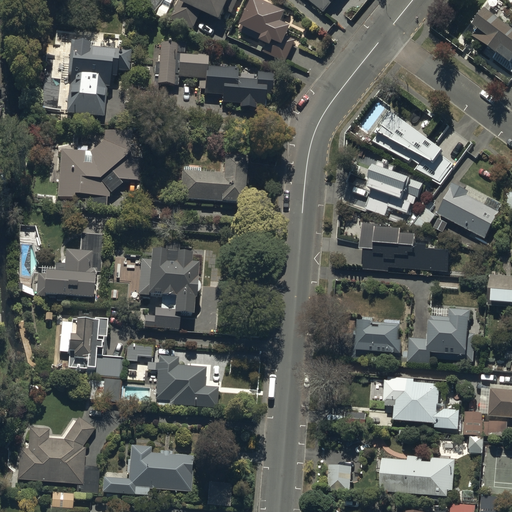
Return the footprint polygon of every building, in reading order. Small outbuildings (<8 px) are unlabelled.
[(127,0),(152,17),(164,0),(127,0)] [(180,0),(170,21),(194,32),(201,16),(221,25),(226,13),(232,16),(239,0),(180,0)] [(306,0),(324,14),(335,0),(306,0)] [(286,16),(254,1),(241,30),(263,40),(261,44),(266,46),(262,54),(286,64),(295,42),(288,39),(291,31),(282,26),(286,16)] [(511,32),(486,14),(474,30),(476,31),(472,37),(498,56),(494,62),(511,74),(511,32)] [(88,45),(71,44),(65,115),(103,118),(106,90),(108,90),(109,80),(116,80),(116,73),(129,74),(131,54),(87,50),(88,45)] [(176,47),(160,46),(159,66),(154,65),(153,87),(177,89),(178,80),(204,82),(203,97),(221,98),(221,105),(239,106),(239,111),(255,112),(256,108),(263,109),(264,98),(277,98),(278,76),(247,74),(246,82),(237,81),(238,71),(206,69),(207,60),(175,58),(176,55),(184,55),(184,45),(176,44),(176,47)] [(150,107),(151,92),(133,91),(132,106),(150,107)] [(378,139),(374,144),(410,164),(411,161),(420,167),(416,172),(441,185),(454,167),(442,158),(444,155),(392,117),(377,138),(378,139)] [(90,155),(60,152),(60,156),(52,156),(51,183),(58,183),(57,200),(73,201),(73,202),(85,203),(84,210),(105,210),(106,199),(108,200),(110,197),(122,186),(120,184),(136,183),(133,133),(103,134),(104,143),(90,155)] [(377,171),(374,170),(370,183),(372,184),(369,193),(372,194),(366,212),(386,218),(389,209),(409,215),(411,206),(414,207),(417,200),(419,200),(424,186),(393,176),(395,170),(379,165),(377,171)] [(224,166),(224,177),(181,175),(180,202),(243,206),(245,167),(224,166)] [(356,166),(352,176),(367,181),(371,171),(356,166)] [(504,204),(467,185),(464,191),(452,185),(449,192),(450,193),(438,218),(485,241),(504,204)] [(436,218),(425,210),(412,226),(423,234),(436,218)] [(382,227),(363,225),(361,252),(365,253),(363,270),(388,272),(388,270),(449,275),(450,254),(428,252),(428,249),(416,248),(417,236),(409,236),(409,233),(382,231),(382,227)] [(36,277),(35,299),(93,303),(94,275),(100,276),(103,238),(81,237),(80,254),(65,253),(65,267),(55,267),(55,273),(40,272),(40,277),(36,277)] [(149,263),(140,263),(137,300),(161,302),(160,314),(173,315),(173,319),(192,320),(193,304),(194,304),(197,269),(191,269),(191,259),(150,256),(149,263)] [(511,279),(490,278),(489,310),(511,310),(511,279)] [(463,370),(463,364),(474,364),(475,336),(470,336),(471,312),(449,311),(449,320),(430,319),(429,342),(409,341),(408,354),(403,354),(403,361),(408,361),(407,366),(432,367),(432,362),(453,363),(453,370),(463,370)] [(375,319),(363,318),(362,325),(355,325),(353,361),(384,362),(385,356),(402,357),(402,345),(399,345),(400,325),(375,324),(375,319)] [(95,327),(71,326),(71,340),(61,340),(61,353),(67,354),(67,356),(68,356),(67,373),(93,374),(93,378),(122,379),(123,360),(102,359),(102,353),(100,353),(100,346),(102,346),(103,340),(107,340),(107,322),(95,321),(95,327)] [(168,404),(168,408),(216,412),(217,391),(204,390),(205,371),(177,369),(177,361),(158,359),(158,365),(152,365),(153,346),(132,344),(131,351),(126,350),(125,356),(130,356),(129,365),(150,367),(149,373),(157,373),(155,403),(168,404)] [(416,381),(390,380),(387,424),(431,427),(430,431),(456,432),(456,434),(461,435),(462,413),(445,412),(445,407),(440,407),(441,386),(415,385),(416,381)] [(120,383),(104,382),(104,384),(97,384),(96,401),(101,402),(101,404),(119,405),(120,383)] [(511,392),(490,391),(489,420),(511,420),(511,392)] [(366,414),(345,414),(345,425),(366,426),(366,414)] [(483,415),(465,415),(465,438),(470,438),(470,455),(484,455),(484,439),(507,439),(507,424),(484,424),(484,423),(483,423),(483,415)] [(62,437),(48,436),(49,432),(29,431),(28,452),(20,452),(17,483),(77,487),(76,496),(97,498),(99,470),(83,469),(85,450),(82,450),(94,432),(78,421),(77,423),(73,420),(62,437)] [(102,480),(101,495),(148,499),(148,492),(191,495),(193,461),(172,459),(172,455),(160,454),(159,457),(149,456),(150,450),(130,448),(129,463),(127,463),(126,476),(128,476),(128,482),(102,480)] [(408,463),(383,462),(381,496),(448,500),(449,493),(454,493),(456,462),(431,460),(431,465),(422,464),(422,459),(408,459),(408,463)] [(350,468),(329,468),(328,495),(350,495),(350,468)] [(232,488),(208,485),(205,507),(229,511),(232,488)] [(72,511),(74,496),(52,494),(51,511),(69,511),(72,511)] [(478,495),(461,495),(461,504),(478,504),(478,495)]
